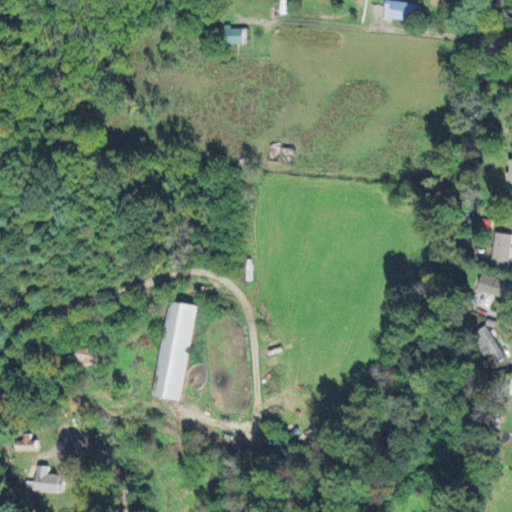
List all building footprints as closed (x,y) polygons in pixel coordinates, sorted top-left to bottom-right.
[(418,20),(419,3),(385,2),(384,19),(418,20)] [(242,44),(243,27),(223,27),(223,43),(242,44)] [(511,234),(511,233),(494,232),(491,265),(507,267),(509,257),(511,257),(511,246),(511,234)] [(477,290),(511,299),(511,282),(481,274),(477,290)] [(197,305),(168,300),(152,395),(181,400),(197,305)] [(503,359),(488,326),(474,332),(485,357),(492,353),(496,362),(503,359)] [(102,347),(78,346),(77,365),(101,366),(102,347)] [(30,433),(14,433),(15,450),(36,449),(36,440),(31,440),(30,433)] [(48,466),(36,465),(34,491),(63,493),(64,476),(47,475),(48,466)]
